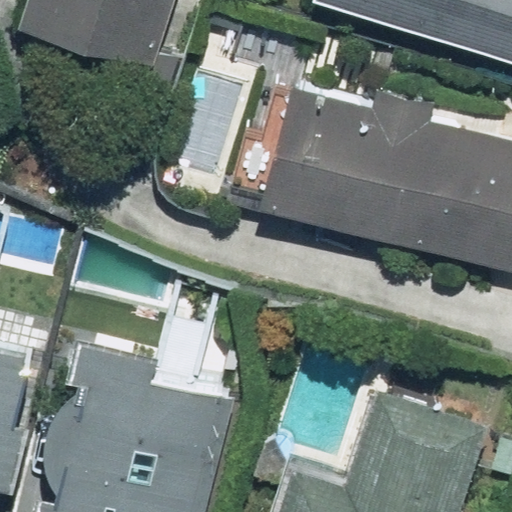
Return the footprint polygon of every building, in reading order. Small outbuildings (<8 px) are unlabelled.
[(187,0),(38,0),(38,2),(171,47),(187,0)] [(511,0),(431,0),(511,27),(511,0)] [(307,17),(257,2),(239,63),(289,78),(307,17)] [(391,79),(315,59),(281,184),(511,245),(511,117),(446,99),(455,64),(399,49),(391,79)] [(211,511),(248,375),(167,353),(175,325),(102,306),(47,511),(211,511)] [(0,511),(23,511),(70,330),(0,311),(0,511)] [(369,457),(317,440),(293,511),(470,511),(508,397),(399,362),(369,457)]
